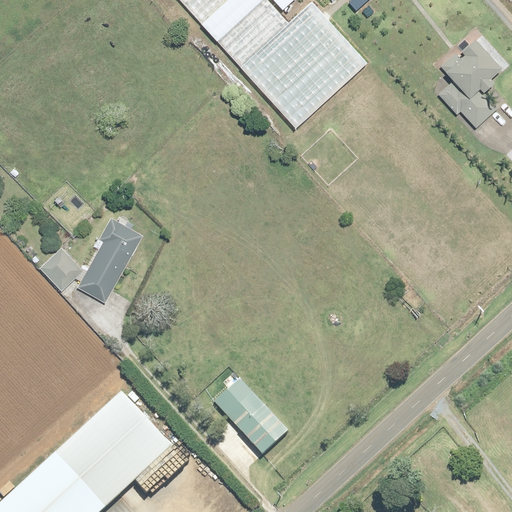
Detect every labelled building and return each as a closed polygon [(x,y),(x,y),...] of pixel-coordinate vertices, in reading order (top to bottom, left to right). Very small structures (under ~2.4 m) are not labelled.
[(173,0),(295,134),(366,71),(315,14),(296,31),(268,0),(173,0)] [(294,0),(272,0),(284,11),(294,0)] [(501,70),(472,39),(460,51),(440,68),(454,83),(439,97),(456,116),(460,112),(476,129),(496,111),(481,96),(494,84),(490,80),(501,70)] [(143,239),(112,222),(101,241),(105,243),(79,290),(105,305),(143,239)] [(40,270),(62,293),(81,274),(82,273),(60,251),(40,270)] [(288,434),(241,382),(215,405),(262,458),(288,434)] [(123,393),(0,511),(111,511),(177,449),(123,393)]
